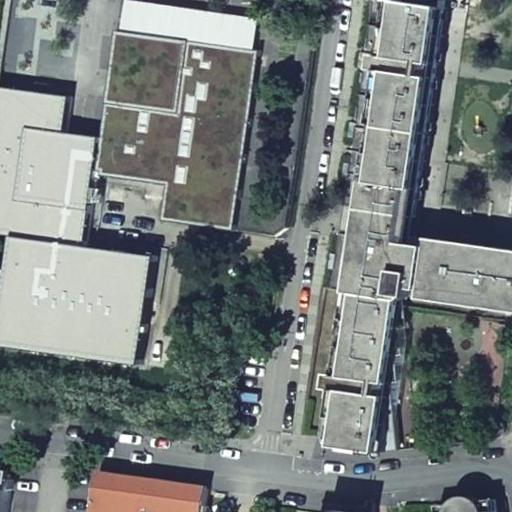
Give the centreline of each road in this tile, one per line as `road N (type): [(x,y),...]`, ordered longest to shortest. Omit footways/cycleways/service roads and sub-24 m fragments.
road 1 (residential): [(345,0),(280,460)]
road 2 (unknown): [(446,0),(413,234),(511,254)]
road 3 (residential): [(511,485),(491,460),(376,475),(280,460)]
road 4 (residential): [(280,460),(61,436)]
